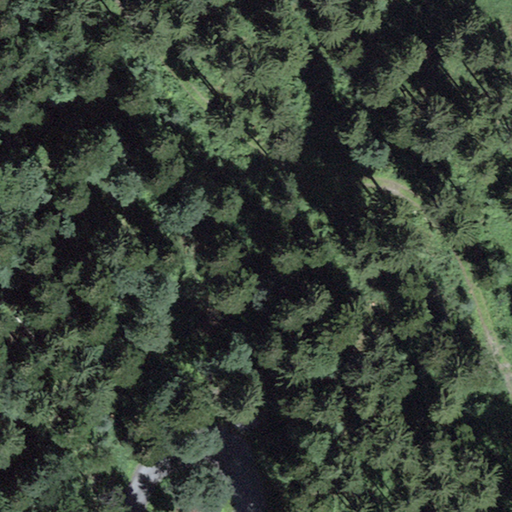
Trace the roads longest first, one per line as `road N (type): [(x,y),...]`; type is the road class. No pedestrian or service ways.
road 1 (track): [(511,380),(442,221),(407,187),(379,174),(301,166),(249,140),(182,77),(126,0)]
road 2 (unclassified): [(256,511),(245,468),(207,450),(156,463),(135,511)]
